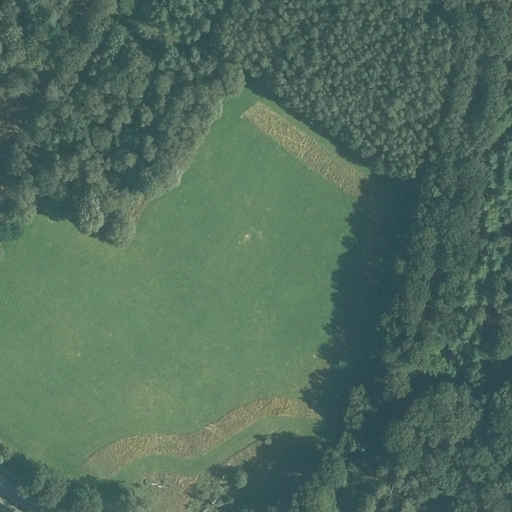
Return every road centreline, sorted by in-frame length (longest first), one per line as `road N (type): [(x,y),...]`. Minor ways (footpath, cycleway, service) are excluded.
road 1 (track): [(0,217),(107,8)]
road 2 (track): [(426,511),(511,344)]
